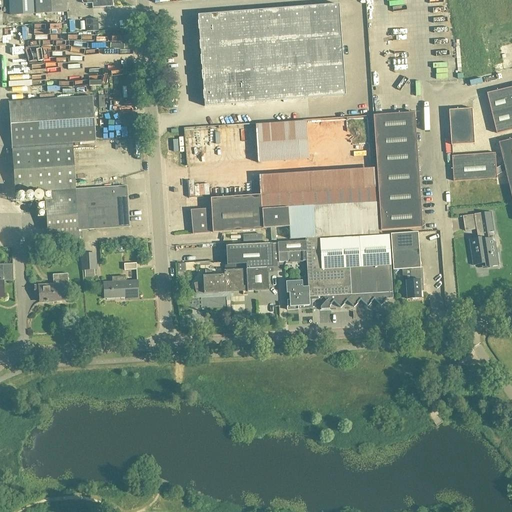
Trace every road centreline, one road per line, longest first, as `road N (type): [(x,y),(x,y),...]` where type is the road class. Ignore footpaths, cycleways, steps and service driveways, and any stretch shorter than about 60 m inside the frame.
road 1 (unclassified): [(142,0),(166,344)]
road 2 (tertiary): [(166,344),(462,325)]
road 3 (tertiary): [(26,353),(166,344)]
